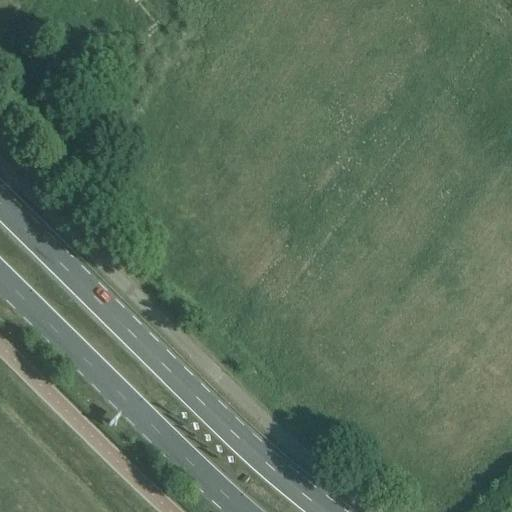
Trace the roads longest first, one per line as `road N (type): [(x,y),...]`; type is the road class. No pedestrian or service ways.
road 1 (unclassified): [(384,511),(263,413),(0,147)]
road 2 (primary): [(326,511),(265,464),(0,204)]
road 3 (primary): [(0,275),(244,511)]
road 4 (unclassified): [(170,511),(0,346)]
